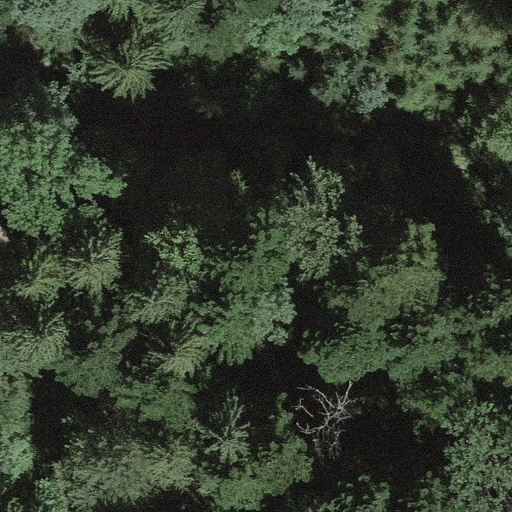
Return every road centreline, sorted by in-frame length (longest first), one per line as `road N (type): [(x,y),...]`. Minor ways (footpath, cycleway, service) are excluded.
road 1 (track): [(511,171),(0,71)]
road 2 (track): [(84,511),(0,218)]
